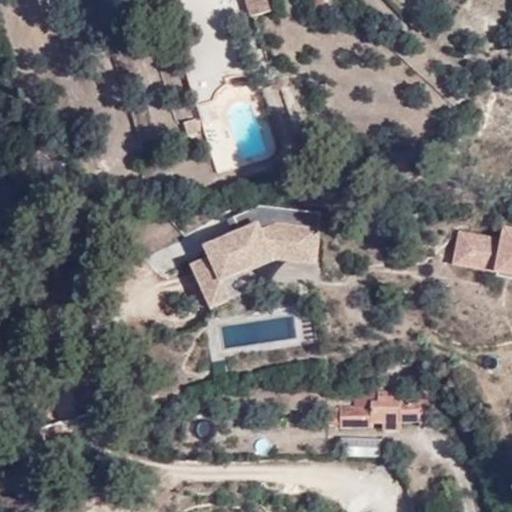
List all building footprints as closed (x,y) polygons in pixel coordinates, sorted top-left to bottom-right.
[(511,81),(511,75),(496,76),(499,104),(511,101),(511,81)] [(504,110),(484,105),(480,134),(500,136),(504,110)] [(318,281),(318,208),(254,209),(254,228),(185,256),(206,307),(211,307),(245,293),(245,282),(248,281),(318,281)] [(511,279),(511,228),(501,227),(500,235),(456,230),(451,272),(511,279)] [(341,430),(373,430),(373,423),(418,424),(418,427),(433,427),(434,402),(399,401),(399,392),(379,391),(378,395),(354,394),(354,408),(331,408),(331,430),(341,430)] [(343,438),(343,459),(380,458),(380,437),(343,438)]
